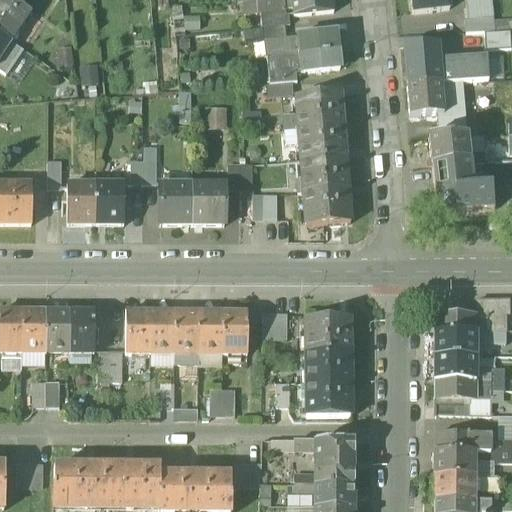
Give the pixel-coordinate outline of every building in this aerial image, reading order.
[(6,0),(0,0),(0,38),(10,46),(30,16),(6,0)] [(331,0),(305,0),(290,2),(292,13),(293,20),(333,15),(331,0)] [(449,13),(447,0),(411,0),(412,0),(410,0),(412,17),(449,13)] [(464,0),(467,23),(467,24),(492,22),(489,0),(464,0)] [(284,8),(283,2),(256,5),(257,12),(284,8)] [(285,13),(292,13),(290,2),(283,2),(284,8),(257,12),(258,18),(260,18),(285,15),(285,13)] [(260,18),(262,33),(284,30),(289,30),(288,18),(285,18),(285,15),(260,18)] [(465,38),(484,36),(493,36),(492,22),(467,24),(467,23),(463,24),(465,38)] [(285,43),(284,30),(262,33),(263,45),(264,45),(285,43)] [(263,45),(262,33),(246,34),(247,48),(263,46),(263,45)] [(510,35),(493,36),(484,36),(485,54),(510,53),(510,35)] [(292,41),(292,42),(294,59),(337,54),(335,36),(292,41)] [(0,38),(0,60),(10,46),(0,38)] [(285,60),(294,59),(292,42),(285,43),(264,45),(264,46),(266,61),(285,60)] [(10,46),(0,60),(0,75),(5,79),(22,54),(10,46)] [(72,51),(57,49),(55,68),(69,70),(72,51)] [(406,90),(440,88),(438,64),(437,49),(403,51),(406,90)] [(294,59),(285,60),(285,61),(267,64),(269,84),(297,82),(297,78),(302,77),(340,73),(337,54),(294,59)] [(486,61),(438,64),(440,88),(462,86),(471,86),(487,85),(486,61)] [(94,66),(78,69),(80,88),(97,86),(94,66)] [(462,86),(440,88),(406,90),(409,120),(436,118),(464,117),(462,86)] [(266,89),(267,102),(291,100),(290,87),(270,89),(266,89)] [(296,101),(297,119),(298,134),(341,130),(339,98),(296,101)] [(206,125),(224,125),(225,113),(206,113),(206,125)] [(438,142),(438,143),(466,142),(466,141),(464,117),(436,118),(438,142)] [(284,135),(298,134),(297,119),(283,120),(284,135)] [(341,130),(298,134),(299,148),(301,165),(344,162),(341,130)] [(285,149),(299,148),(298,134),(284,135),(285,149)] [(428,142),(431,172),(469,167),(466,142),(438,143),(438,142),(428,142)] [(143,154),(142,168),(155,168),(155,154),(143,154)] [(346,194),(344,162),(301,165),(303,197),(346,194)] [(46,186),(62,186),(62,165),(46,165),(46,186)] [(473,195),(469,167),(431,172),(435,200),(473,195)] [(142,190),(142,168),(130,168),(130,190),(142,190)] [(142,190),(155,190),(155,168),(142,168),(142,190)] [(226,192),(238,192),(238,170),(227,170),(226,192)] [(252,170),(238,170),(238,192),(251,192),(252,170)] [(31,189),(0,188),(0,228),(31,228),(31,189)] [(67,229),(94,229),(94,189),(67,189),(67,229)] [(122,189),(94,189),(94,229),(121,229),(122,189)] [(158,229),(190,229),(190,189),(159,189),(158,229)] [(222,189),(190,189),(190,229),(222,230),(222,189)] [(494,217),(510,216),(507,193),(491,194),(494,217)] [(349,227),(346,194),(303,197),(306,230),(349,227)] [(491,194),(473,195),(435,200),(437,212),(445,219),(494,217),(491,194)] [(251,224),(264,225),(264,200),(251,200),(251,224)] [(276,201),(264,200),(264,225),(276,225),(276,201)] [(475,306),(475,319),(504,320),(503,305),(475,306)] [(0,358),(20,359),(20,357),(20,318),(20,316),(0,315),(0,358)] [(68,316),(68,318),(68,357),(68,359),(89,359),(94,359),(94,316),(68,316)] [(149,360),(149,357),(149,320),(149,317),(124,317),(124,359),(149,360)] [(44,318),(20,318),(20,357),(44,357),(44,318)] [(68,318),(44,318),(44,357),(68,357),(68,318)] [(221,318),(221,320),(221,357),(221,360),(247,360),(247,318),(221,318)] [(262,343),(286,343),(286,319),(262,319),(262,343)] [(435,319),(435,337),(475,337),(475,319),(435,319)] [(505,320),(504,320),(475,319),(475,337),(490,337),(506,338),(505,320)] [(173,320),(149,320),(149,357),(173,357),(173,320)] [(173,320),(173,357),(197,357),(197,320),(173,320)] [(221,320),(197,320),(197,357),(221,357),(221,320)] [(305,323),(305,356),(349,356),(348,323),(305,323)] [(433,337),(433,361),(475,361),(475,348),(475,337),(435,337),(433,337)] [(475,348),(490,348),(490,337),(475,337),(475,348)] [(349,388),(349,356),(305,356),(306,388),(349,388)] [(197,367),(197,357),(173,357),(173,367),(197,367)] [(122,359),(109,359),(98,359),(98,393),(109,393),(122,393),(122,359)] [(433,385),(435,385),(475,385),(475,375),(475,361),(433,361),(433,385)] [(475,375),(475,385),(490,385),(490,375),(475,375)] [(475,396),(475,385),(435,385),(434,403),(475,403),(475,396)] [(475,385),(475,396),(490,396),(490,385),(475,385)] [(159,412),(173,412),(173,406),(173,386),(159,386),(159,412)] [(31,412),(44,412),(45,388),(31,387),(31,412)] [(59,388),(45,388),(44,412),(58,412),(59,388)] [(349,421),(349,388),(306,388),(306,421),(349,421)] [(275,412),(291,412),(290,389),(274,389),(275,412)] [(208,422),(221,422),(221,397),(208,397),(208,422)] [(235,397),(221,397),(221,422),(235,422),(235,397)] [(173,425),(197,425),(197,406),(173,406),(173,412),(173,425)] [(434,420),(456,420),(457,408),(434,408),(434,420)] [(456,420),(490,421),(490,408),(457,408),(456,420)] [(496,438),(511,439),(511,420),(499,419),(496,438)] [(434,457),(475,457),(475,439),(434,439),(434,457)] [(490,439),(475,439),(475,457),(490,457),(490,446),(490,439)] [(293,456),(315,456),(315,446),(293,446),(293,456)] [(315,456),(315,481),(315,490),(352,490),(352,446),(315,446),(315,456)] [(432,457),(432,480),(475,481),(475,468),(475,457),(434,457),(432,457)] [(234,491),(259,492),(260,469),(235,468),(234,491)] [(15,492),(41,493),(41,470),(16,470),(15,492)] [(157,511),(230,511),(230,500),(228,500),(228,481),(158,480),(158,471),(53,470),(53,489),(52,489),(51,511),(53,511),(54,510),(157,511)] [(432,504),(434,504),(475,505),(475,494),(475,481),(432,480),(432,504)] [(293,490),(315,490),(315,481),(293,481),(293,490)] [(293,500),(315,500),(315,490),(293,490),(293,500)] [(315,500),(314,511),(351,511),(352,490),(315,490),(315,500)] [(475,494),(475,505),(489,505),(490,494),(475,494)]
